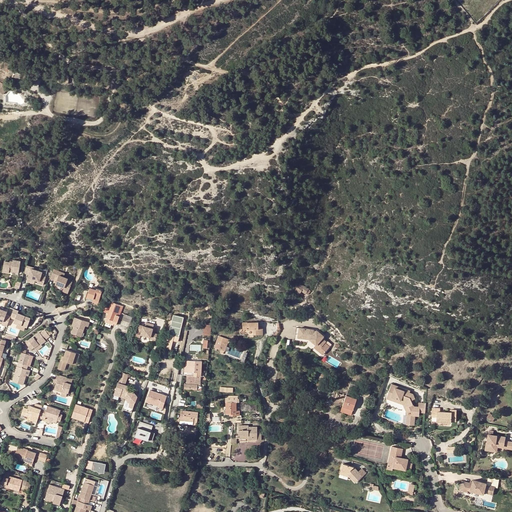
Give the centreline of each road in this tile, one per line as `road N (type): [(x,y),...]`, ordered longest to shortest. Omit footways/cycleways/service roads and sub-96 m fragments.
road 1 (track): [(14,0),(61,55),(118,77),(160,113),(210,126),(217,135),(203,160),(216,170),(259,158),(339,81),(473,28),(510,0)]
road 2 (residential): [(102,511),(126,456),(258,463),(270,408)]
road 3 (track): [(221,0),(124,32),(18,0)]
road 4 (residential): [(0,410),(36,387),(63,332),(54,312),(0,294)]
road 5 (unknown): [(161,322),(116,468)]
